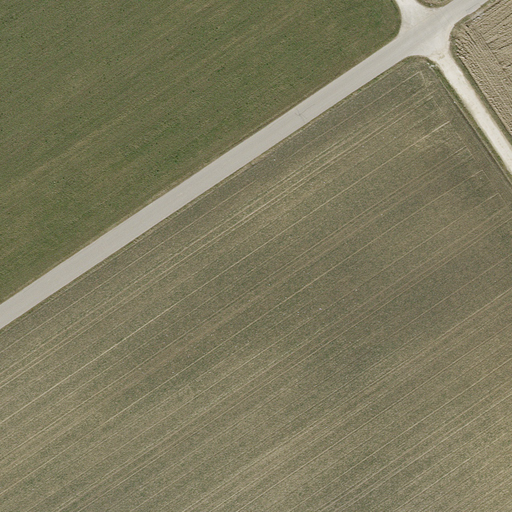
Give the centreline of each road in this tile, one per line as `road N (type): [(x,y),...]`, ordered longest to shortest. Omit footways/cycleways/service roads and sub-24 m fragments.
road 1 (unclassified): [(478,0),(0,323)]
road 2 (track): [(407,0),(511,154)]
